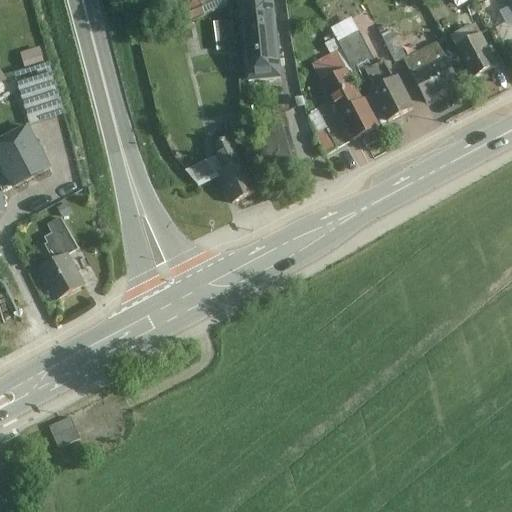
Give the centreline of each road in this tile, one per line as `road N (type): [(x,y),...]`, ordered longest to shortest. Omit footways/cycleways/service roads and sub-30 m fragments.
road 1 (tertiary): [(511,129),(290,251)]
road 2 (motorway): [(135,191),(84,0)]
road 3 (tertiary): [(151,325),(0,407)]
road 4 (motorway): [(290,251),(155,221)]
road 5 (motorway): [(135,191),(151,325)]
